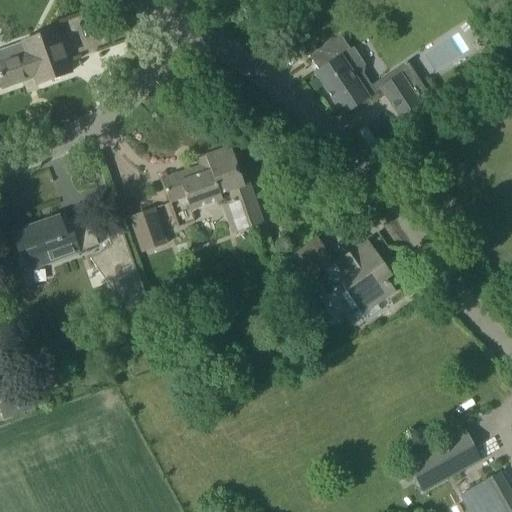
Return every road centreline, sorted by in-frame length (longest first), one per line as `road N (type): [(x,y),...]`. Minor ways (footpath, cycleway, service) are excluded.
road 1 (unclassified): [(511,352),(307,113),(172,20)]
road 2 (residential): [(0,164),(86,131),(143,87),(172,20)]
